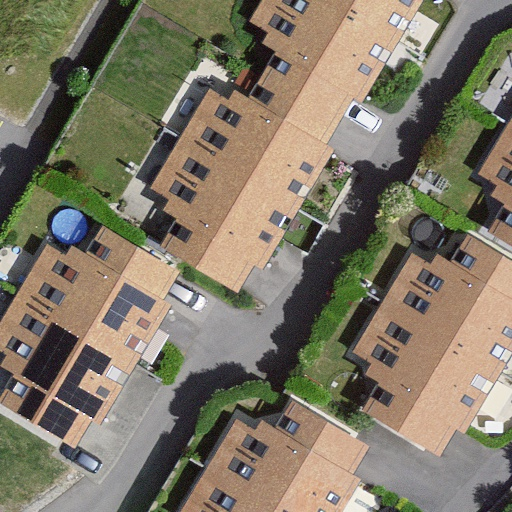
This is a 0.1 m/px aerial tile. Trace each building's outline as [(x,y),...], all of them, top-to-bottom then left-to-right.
[(262,0),(241,35),(261,47),(256,56),(279,70),(265,93),(325,129),(331,133),(347,106),(358,113),(427,0),(262,0)] [(208,111),(192,102),(131,202),(151,215),(146,224),(169,238),(155,260),(221,300),(237,274),(248,281),(320,162),(309,155),(325,129),(265,93),(242,79),(225,107),(215,101),(208,111)] [(511,109),(472,176),(492,188),(486,198),(510,212),(496,234),(511,244),(511,109)] [(427,265),(411,256),(350,356),(370,368),(364,378),(388,392),(374,414),(439,454),(446,443),(455,428),(467,435),(511,360),(511,263),(461,233),(444,261),(433,255),(427,265)] [(53,267),(37,257),(0,318),(0,384),(14,393),(0,416),(66,455),(82,429),(93,436),(165,318),(154,311),(170,285),(87,235),(71,263),(60,256),(53,267)] [(251,428),(235,418),(178,511),(342,511),(363,479),(352,472),(360,459),(368,446),(285,396),(268,424),(258,417),(251,428)]
